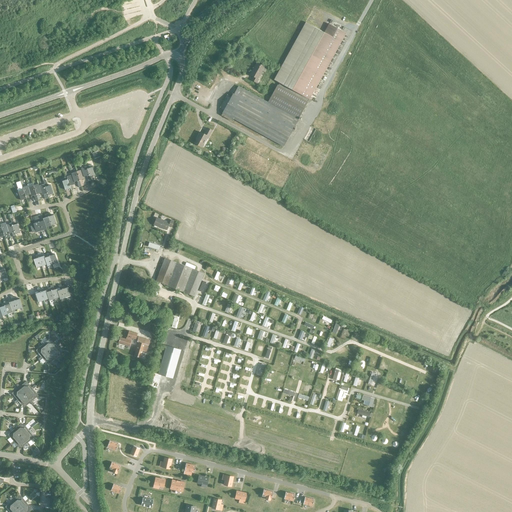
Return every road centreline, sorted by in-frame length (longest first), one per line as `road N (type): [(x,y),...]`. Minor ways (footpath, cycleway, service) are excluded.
road 1 (tertiary): [(90,426),(138,183),(181,76),(175,56)]
road 2 (track): [(448,367),(207,262),(192,264)]
road 3 (tertiary): [(0,115),(175,56)]
road 4 (track): [(402,507),(405,471),(456,368)]
